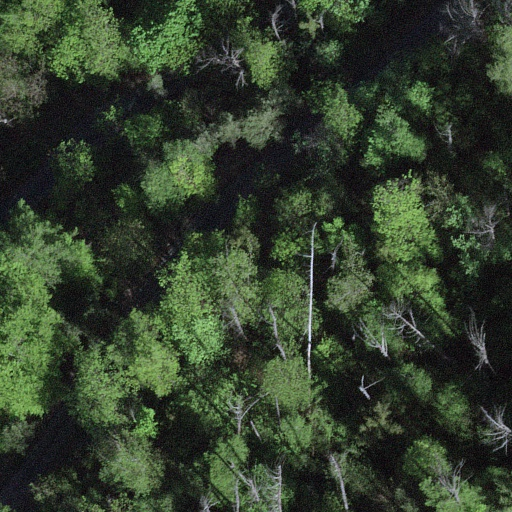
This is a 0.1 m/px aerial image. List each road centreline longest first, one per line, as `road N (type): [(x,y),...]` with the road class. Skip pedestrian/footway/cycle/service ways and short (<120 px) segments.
road 1 (unclassified): [(453,0),(242,172),(84,353),(0,485)]
road 2 (unclassified): [(0,205),(261,0)]
